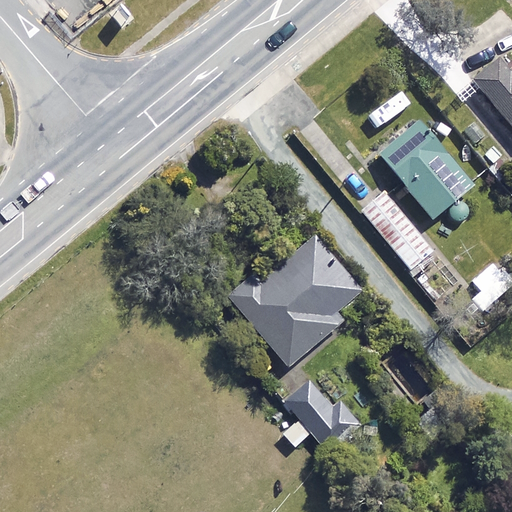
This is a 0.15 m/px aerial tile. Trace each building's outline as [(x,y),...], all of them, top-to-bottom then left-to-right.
[(503,60),(474,83),(511,130),(511,70),(511,71),(503,60)] [(471,188),(418,122),(378,154),(432,221),(446,210),(456,223),(475,207),(464,194),(471,188)] [(431,253),(384,194),(361,212),(409,271),(431,253)] [(362,296),(312,236),(232,303),(287,369),(343,323),(338,316),(362,296)] [(330,408),(310,382),(298,391),(284,402),(298,420),(282,433),(293,448),(311,434),(321,447),(327,454),(361,428),(340,401),(330,408)]
